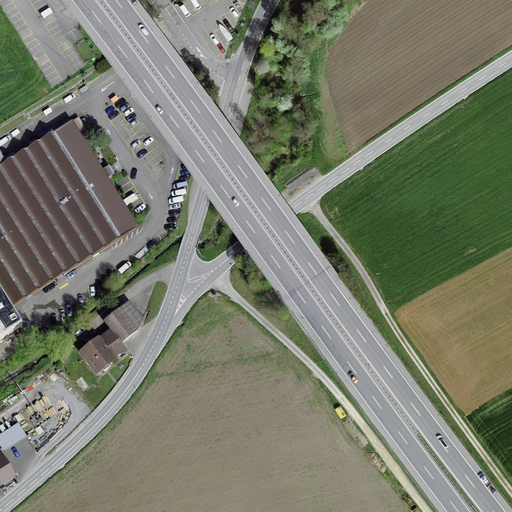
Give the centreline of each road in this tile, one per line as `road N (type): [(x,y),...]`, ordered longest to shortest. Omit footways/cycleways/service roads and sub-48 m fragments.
road 1 (motorway): [(492,511),(112,0)]
road 2 (motorway): [(80,0),(456,511)]
road 3 (secondary): [(176,276),(210,271),(511,58)]
road 4 (track): [(511,494),(306,198)]
road 5 (track): [(426,511),(294,349),(210,271)]
road 6 (secondary): [(176,276),(130,379),(0,508)]
road 7 (secondary): [(270,0),(176,276)]
